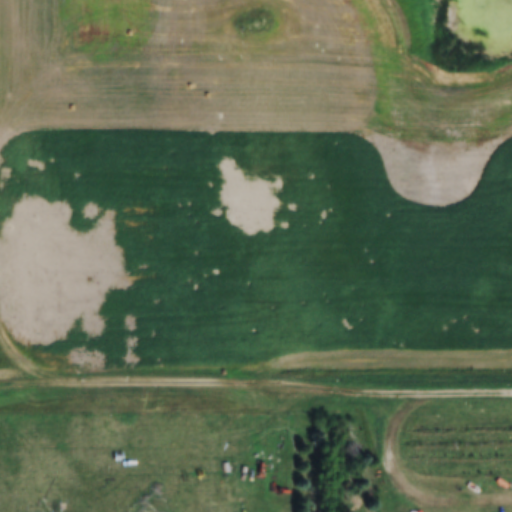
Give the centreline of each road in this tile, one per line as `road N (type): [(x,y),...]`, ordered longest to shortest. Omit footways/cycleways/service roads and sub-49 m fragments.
road 1 (track): [(511,383),(0,389)]
road 2 (track): [(511,499),(432,500),(413,490),(404,442),(439,383)]
